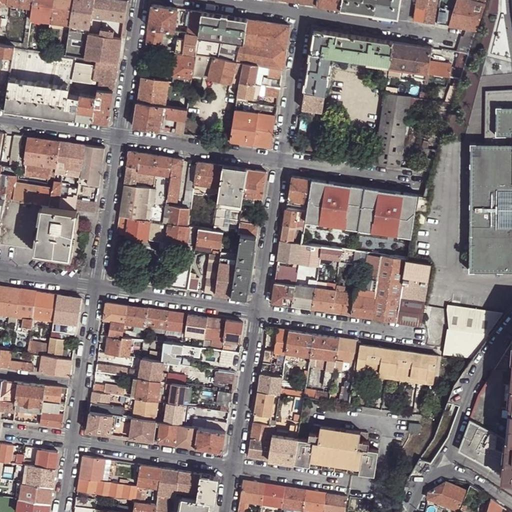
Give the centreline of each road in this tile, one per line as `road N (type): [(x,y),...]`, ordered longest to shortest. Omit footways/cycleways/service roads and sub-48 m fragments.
road 1 (residential): [(261,314),(95,288)]
road 2 (residential): [(282,164),(117,141)]
road 3 (residential): [(235,467),(72,442)]
road 4 (residential): [(416,336),(261,314)]
road 5 (residential): [(235,467),(261,314)]
road 6 (residential): [(261,314),(282,164)]
road 7 (residential): [(282,164),(307,16)]
road 8 (residential): [(95,288),(117,141)]
road 9 (residential): [(424,184),(282,164)]
road 10 (residential): [(117,141),(138,0)]
road 11 (residential): [(367,487),(235,467)]
road 12 (residential): [(511,504),(437,468),(411,511)]
